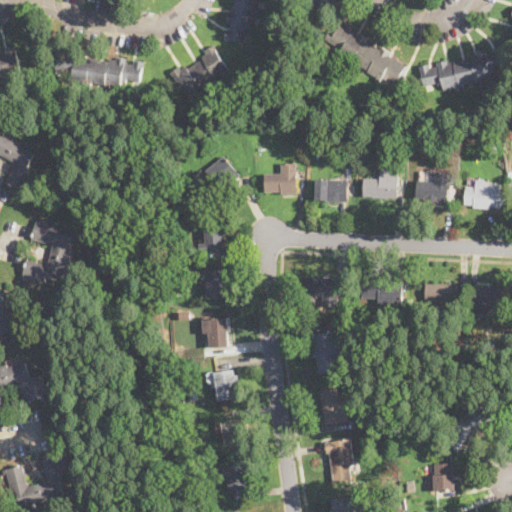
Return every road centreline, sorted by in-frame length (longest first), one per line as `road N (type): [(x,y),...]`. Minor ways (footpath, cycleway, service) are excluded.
road 1 (residential): [(268,237),(267,324),(292,511)]
road 2 (residential): [(511,248),(268,237)]
road 3 (residential): [(32,0),(129,27),(169,17),(187,0)]
